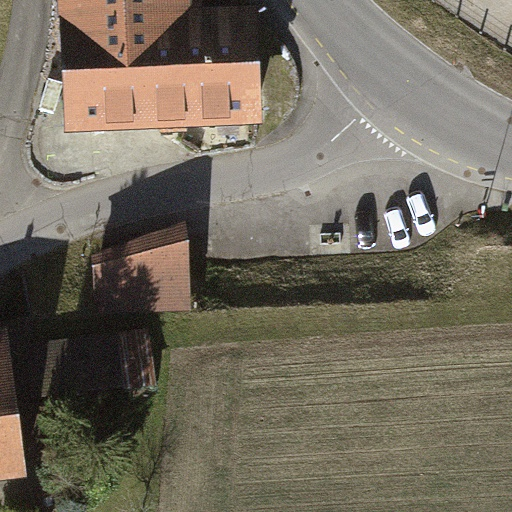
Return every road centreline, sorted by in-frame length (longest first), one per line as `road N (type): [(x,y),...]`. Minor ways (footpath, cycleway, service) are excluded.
road 1 (tertiary): [(392,82),(325,153),(273,179),(129,202),(0,260)]
road 2 (unclassified): [(0,165),(30,0)]
road 3 (tertiary): [(511,151),(475,140),(392,82)]
